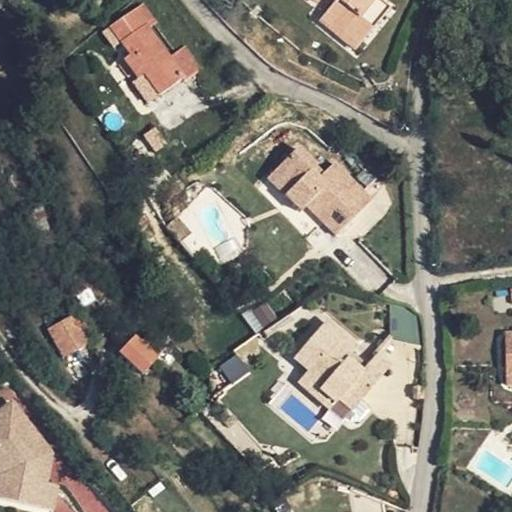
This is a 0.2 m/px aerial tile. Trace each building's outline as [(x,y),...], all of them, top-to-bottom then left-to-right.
[(353,28),(370,12),(365,7),(371,0),(299,0),(306,7),(312,0),(317,0),(325,7),(306,25),(341,59),(361,38),(353,28)] [(378,20),(370,12),(353,28),(361,38),(378,20)] [(111,63),(128,81),(146,99),(168,78),(173,83),(191,66),(172,44),(158,59),(130,25),(104,48),(115,59),(111,63)] [(146,99),(128,81),(120,88),(137,107),(146,99)] [(300,198),(314,208),(325,190),(342,202),(359,178),(319,149),(311,160),(281,139),(252,179),(274,196),(282,185),(300,198)] [(293,208),(300,198),(282,185),(274,196),(293,208)] [(325,190),(314,208),(331,220),(342,202),(325,190)] [(27,216),(10,224),(29,260),(44,253),(27,216)] [(493,314),(511,311),(511,294),(492,297),(493,314)] [(72,313),(45,329),(63,358),(90,343),(72,313)] [(342,421),(395,361),(380,348),(372,358),(326,318),(292,358),(306,370),(296,382),(342,421)] [(495,342),(511,341),(511,327),(496,328),(495,342)] [(106,354),(129,374),(140,357),(118,338),(106,354)] [(511,341),(495,342),(478,342),(479,374),(502,372),(502,378),(511,377),(511,341)] [(480,389),(511,387),(511,377),(502,378),(502,372),(479,374),(480,389)] [(1,401),(0,401),(0,498),(43,507),(48,484),(37,481),(26,479),(33,447),(36,444),(1,401)] [(43,453),(36,444),(33,447),(26,479),(37,481),(43,453)]
